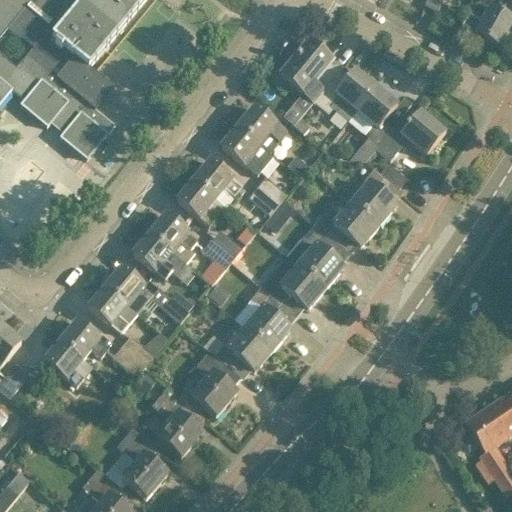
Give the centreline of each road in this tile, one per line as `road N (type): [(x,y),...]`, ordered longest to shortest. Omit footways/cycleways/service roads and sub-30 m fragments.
road 1 (residential): [(35,297),(281,0)]
road 2 (residential): [(511,108),(314,0)]
road 3 (secondary): [(228,511),(385,351)]
road 4 (secondary): [(385,351),(511,167)]
road 5 (residential): [(385,351),(442,394),(477,389),(511,368)]
